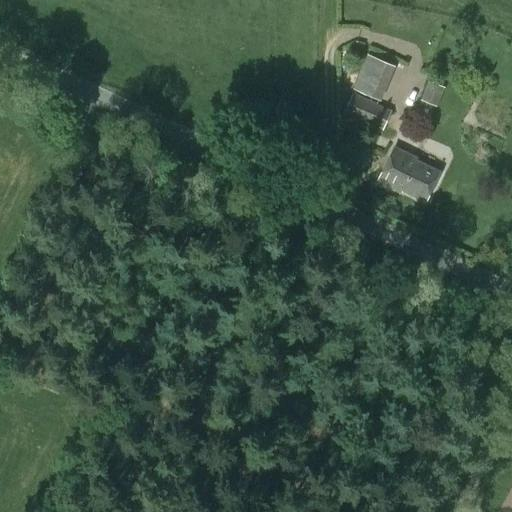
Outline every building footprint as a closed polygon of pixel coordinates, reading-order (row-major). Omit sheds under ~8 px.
[(368,53),(353,90),(379,100),(395,64),(368,53)] [(418,103),(425,80),(414,76),(406,99),(418,103)] [(438,102),(445,86),(430,79),(423,95),(438,102)] [(382,127),(389,110),(351,93),(344,111),(382,127)] [(401,190),(424,201),(439,172),(416,161),(417,159),(394,148),(378,181),(400,192),(401,190)]
